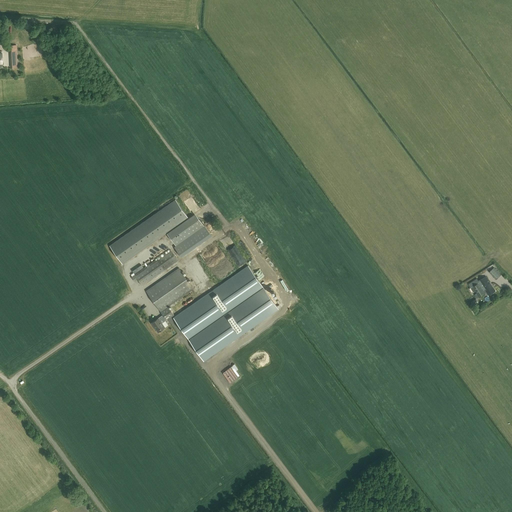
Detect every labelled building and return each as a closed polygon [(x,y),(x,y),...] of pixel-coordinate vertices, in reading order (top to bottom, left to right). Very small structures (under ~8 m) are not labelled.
[(190,192),(183,195),(187,205),(194,202),(190,192)] [(175,200),(110,246),(122,264),(188,218),(175,200)] [(211,235),(204,226),(198,217),(170,237),(176,246),(174,247),(181,257),(211,235)] [(138,279),(142,285),(178,260),(170,249),(135,274),(131,277),(135,281),(138,279)] [(278,309),(248,265),(173,318),(182,330),(181,330),(183,333),(184,332),(204,361),(278,309)] [(501,275),(494,267),(489,272),(496,279),(501,275)] [(146,291),(160,311),(163,315),(151,323),(158,332),(165,327),(162,323),(174,315),(168,306),(193,289),(179,268),(146,291)] [(214,270),(219,280),(224,278),(219,268),(214,270)] [(486,276),(479,281),(478,281),(479,282),(471,287),(473,292),(476,290),(477,293),(474,295),(476,298),(487,292),(489,295),(495,291),(492,287),(486,276)]
